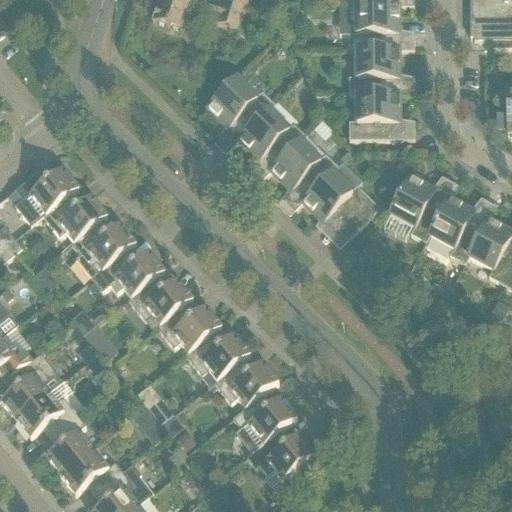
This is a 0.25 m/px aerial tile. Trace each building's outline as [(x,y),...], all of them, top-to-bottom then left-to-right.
[(194,0),(160,0),(152,25),(172,31),(185,35),(191,16),(217,24),(216,27),(239,35),(249,2),(254,3),(255,0),(224,0),(222,9),(194,0)] [(348,0),(348,11),(414,10),(414,0),(348,0)] [(474,27),(470,27),(471,42),(474,42),(474,46),(511,45),(511,4),(474,5),(474,6),(483,6),(483,17),(476,17),(474,23),(474,27)] [(349,38),(349,55),(415,55),(415,43),(399,43),(398,11),(414,11),(414,10),(348,11),(348,12),(357,11),(357,38),(349,38)] [(349,83),(349,100),(415,100),(415,88),(399,88),(399,56),(415,56),(415,55),(349,55),(349,56),(357,56),(357,82),(349,83)] [(240,145),(275,110),(270,105),(262,97),(257,103),(237,84),(208,114),(228,134),(231,131),(234,134),(219,150),(227,158),(240,145)] [(279,96),(270,105),(275,110),(284,101),(279,96)] [(511,97),(507,97),(508,112),(497,112),(497,134),(508,134),(508,139),(511,139),(511,143),(511,142),(511,97)] [(415,100),(349,100),(349,101),(357,101),(358,127),(349,127),(349,145),(415,145),(415,132),(399,132),(399,100),(415,100)] [(259,190),(272,177),(307,141),(303,137),(294,129),(288,135),(269,116),(275,110),(240,145),(260,165),(262,163),(265,166),(250,181),(259,190)] [(310,130),(303,137),(307,141),(314,134),(310,130)] [(291,221),(303,208),(338,172),(326,160),(320,166),(301,147),(307,142),(307,141),(272,177),(292,196),(294,194),(297,197),(282,212),(291,221)] [(351,154),(338,166),(342,169),(354,157),(351,154)] [(338,172),(303,208),(323,228),(326,225),(338,237),(340,235),(350,244),(347,246),(348,247),(380,214),(358,191),(352,197),(333,179),(339,173),(338,172)] [(23,205),(15,211),(31,232),(32,231),(43,223),(46,221),(61,209),(66,205),(72,200),(79,195),(63,174),(37,194),(33,189),(25,188),(16,196),(23,205)] [(391,219),(384,232),(405,244),(412,231),(415,232),(411,240),(426,248),(430,241),(450,204),(458,190),(447,184),(439,198),(410,183),(390,219),(391,219)] [(67,239),(74,248),(95,233),(108,222),(91,202),(74,215),(66,205),(61,209),(46,221),(43,223),(60,244),(67,239)] [(450,261),(465,269),(469,262),(489,226),(497,211),(486,206),(478,220),(450,204),(430,241),(454,254),(450,261)] [(489,282),(504,291),(511,276),(511,237),(489,226),(469,262),(493,275),(489,282)] [(76,264),(93,285),(101,278),(100,278),(123,260),(136,250),(120,229),(103,243),(95,233),(74,248),(72,250),(80,261),(76,264)] [(5,232),(0,236),(0,245),(13,262),(23,254),(5,232)] [(356,243),(353,246),(353,252),(355,254),(361,254),(364,251),(364,245),(362,243),(356,243)] [(13,262),(0,245),(0,265),(3,270),(13,262)] [(124,294),(131,304),(152,288),(165,278),(149,257),(131,271),(123,260),(100,278),(101,278),(93,285),(103,297),(111,291),(117,299),(124,294)] [(152,322),(160,331),(180,316),(194,305),(177,284),(160,298),(152,288),(131,304),(129,306),(145,327),(152,322)] [(439,289),(436,298),(447,302),(450,293),(439,289)] [(0,346),(5,342),(0,336),(0,327),(10,320),(0,307),(0,346)] [(180,349),(188,359),(209,343),(222,333),(206,312),(188,326),(180,316),(160,331),(157,333),(174,354),(180,349)] [(98,333),(86,342),(96,355),(108,346),(98,333)] [(209,377),(217,387),(238,371),(251,360),(234,340),(217,353),(209,343),(188,359),(186,361),(202,382),(209,377)] [(5,342),(0,346),(0,381),(5,388),(11,384),(34,365),(26,356),(20,361),(5,342)] [(91,352),(80,361),(86,368),(96,359),(91,352)] [(19,393),(1,406),(16,425),(50,399),(42,389),(49,384),(44,378),(51,372),(41,360),(34,365),(11,384),(19,393)] [(238,405),(245,414),(256,407),(279,388),(263,367),(246,381),(238,371),(217,387),(214,389),(231,410),(238,405)] [(154,388),(140,399),(165,430),(179,419),(154,388)] [(48,430),(56,440),(79,422),(65,404),(58,409),(50,399),(16,425),(31,444),(48,430)] [(245,414),(233,425),(241,435),(236,439),(252,460),(264,450),(273,444),(280,438),(297,424),(281,403),(270,412),(264,417),(256,407),(245,414)] [(46,463),(61,482),(94,455),(80,437),(86,432),(79,422),(56,440),(63,449),(46,463)] [(186,437),(177,445),(186,456),(195,449),(186,437)] [(273,444),(264,450),(247,463),(256,474),(260,471),(268,481),(274,476),(282,486),(315,460),(299,439),(281,453),(273,444)] [(93,487),(100,496),(123,478),(116,469),(109,474),(94,455),(61,482),(76,500),(93,487)] [(99,511),(138,511),(139,511),(154,499),(140,482),(142,480),(134,470),(123,478),(100,496),(108,506),(99,511)] [(212,474),(205,480),(212,489),(223,481),(218,474),(212,474)] [(202,491),(201,498),(206,504),(216,496),(209,486),(202,491)]
